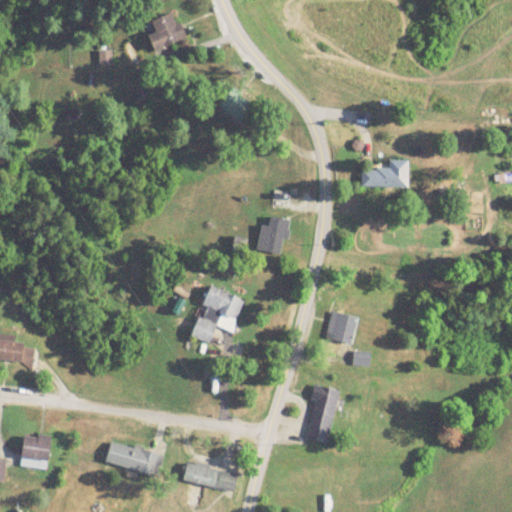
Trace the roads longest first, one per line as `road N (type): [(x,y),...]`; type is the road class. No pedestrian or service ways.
road 1 (residential): [(222,0),(238,40),(301,103),(319,158),(312,267),(276,426)]
road 2 (residential): [(276,426),(0,394)]
